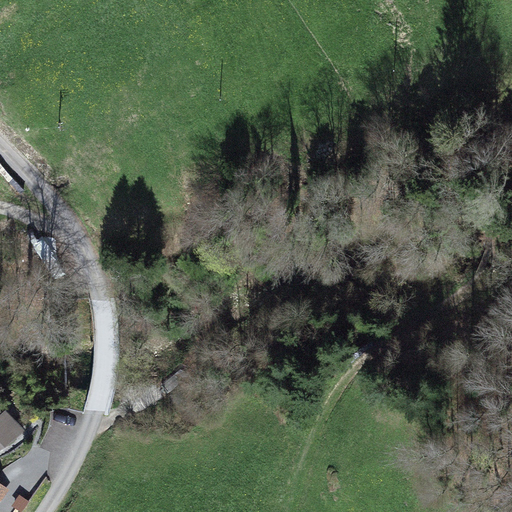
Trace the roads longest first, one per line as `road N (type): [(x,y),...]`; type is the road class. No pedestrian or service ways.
road 1 (track): [(295,511),(344,372),(390,331),(469,283),(488,255),(496,220),(459,181),(445,118),(412,95)]
road 2 (unclassified): [(0,144),(81,241),(103,300),(105,359),(94,411),(72,473),(46,511)]
